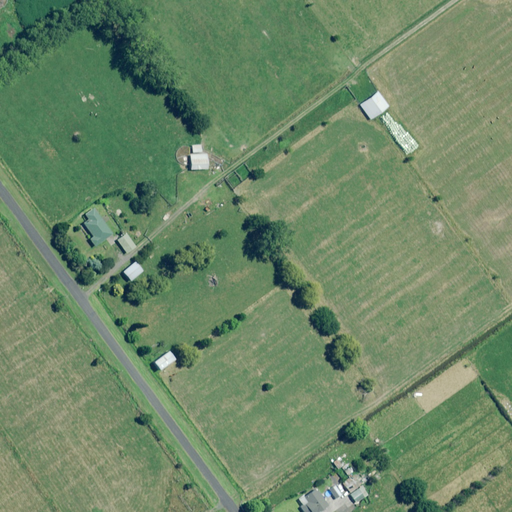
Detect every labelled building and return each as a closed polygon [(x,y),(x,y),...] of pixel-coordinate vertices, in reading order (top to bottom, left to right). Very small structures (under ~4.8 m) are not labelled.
[(387,106),(377,92),(359,105),(369,119),(387,106)] [(206,169),(206,154),(189,155),(189,170),(206,169)] [(111,234),(93,209),(84,215),(89,221),(84,225),(92,237),(89,239),(94,246),(111,234)] [(135,247),(125,234),(116,240),(125,253),(135,247)] [(141,271),(134,262),(122,272),(129,281),(141,271)] [(173,360),(167,351),(152,362),(158,370),(173,360)] [(336,460),(332,463),(334,465),(328,469),(331,473),(341,467),(336,460)] [(356,489),(351,478),(341,483),(344,490),(347,489),(349,492),(356,489)] [(340,495),(334,486),(328,489),(334,499),(340,495)] [(366,495),(361,487),(349,494),(355,503),(366,495)] [(318,511),(327,505),(315,489),(299,501),(302,506),(300,507),(303,511),(318,511)]
